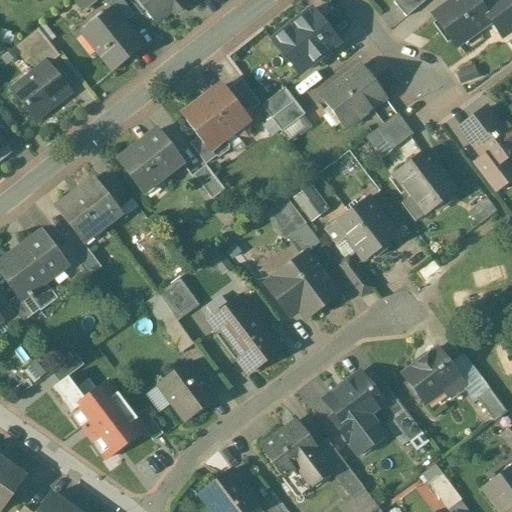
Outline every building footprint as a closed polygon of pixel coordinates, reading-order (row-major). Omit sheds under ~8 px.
[(137,0),(155,22),(183,0),(137,0)] [(396,0),(393,3),(405,18),(425,0),(396,0)] [(474,0),(453,0),(432,16),(454,47),(490,22),(490,21),(480,7),(474,0)] [(511,0),(489,0),(480,7),(490,21),(490,22),(501,38),(511,29),(511,0)] [(143,47),(112,9),(81,34),(111,72),(143,47)] [(337,43),(311,10),(271,41),(298,74),(337,43)] [(59,56),(37,29),(17,45),(37,71),(45,64),(46,66),(59,56)] [(37,71),(12,91),(34,119),(68,93),(46,66),(45,64),(37,71)] [(360,66),(319,97),(343,130),(359,118),(358,116),(382,98),(383,99),(384,98),(360,66)] [(472,68),(457,74),(461,84),(476,78),(472,68)] [(259,104),(241,80),(224,93),(242,117),(249,112),(259,104)] [(220,87),(182,116),(198,137),(209,150),(223,139),(233,132),(246,122),(242,117),(224,93),(220,87)] [(284,89),(260,106),(270,119),(293,102),(284,89)] [(293,102),(270,119),(280,132),(303,115),(293,102)] [(499,129),(484,109),(459,128),(482,158),(490,170),(496,165),(511,153),(511,139),(502,126),(499,129)] [(246,122),(233,132),(246,134),(249,112),(242,117),(246,122)] [(396,114),(375,130),(391,151),(412,135),(396,114)] [(181,163),(157,131),(155,132),(156,133),(134,150),(133,149),(117,162),(141,193),(181,163)] [(223,139),(209,150),(198,137),(189,144),(205,165),(216,157),(217,159),(228,151),(228,147),(223,139)] [(0,162),(11,154),(0,138),(0,162)] [(424,151),(393,175),(424,215),(455,192),(438,170),(437,171),(424,153),(425,152),(424,151)] [(496,165),(490,170),(482,158),(472,165),(493,192),(508,181),(496,165)] [(205,166),(192,175),(211,200),(223,190),(205,166)] [(119,214),(93,180),(55,209),(81,243),(119,214)] [(292,195),(310,220),(328,207),(310,182),(292,195)] [(368,197),(334,223),(362,261),(395,237),(377,214),(380,212),(368,197)] [(304,225),(284,198),(270,209),(289,236),(304,225)] [(39,233),(0,262),(0,272),(17,295),(18,296),(24,291),(27,296),(44,283),(59,272),(65,267),(54,253),(39,233)] [(87,276),(64,245),(54,253),(65,267),(59,272),(71,288),(87,276)] [(216,250),(201,261),(210,273),(217,268),(222,274),(230,268),(216,250)] [(337,294),(306,254),(276,277),(289,294),(287,295),(298,310),(304,318),(337,294)] [(340,273),(360,298),(373,289),(353,263),(340,273)] [(276,277),(265,285),(288,317),(298,310),(287,295),(289,294),(276,277)] [(178,278),(157,294),(171,314),(176,322),(198,306),(178,278)] [(56,299),(44,283),(27,296),(39,312),(56,299)] [(18,296),(17,295),(8,303),(21,320),(23,322),(32,315),(18,296)] [(8,303),(2,296),(0,297),(0,319),(1,320),(0,321),(7,331),(21,320),(8,303)] [(241,298),(230,306),(229,305),(207,322),(217,335),(221,332),(239,356),(235,359),(247,374),(280,349),(257,319),(258,318),(251,308),(249,309),(241,298)] [(176,322),(171,314),(158,324),(180,355),(193,345),(176,322)] [(83,370),(95,362),(88,349),(75,357),(83,370)] [(435,351),(416,365),(415,364),(401,375),(424,405),(444,390),(443,388),(456,378),(457,380),(458,379),(447,365),(435,349),(434,350),(435,351)] [(488,390),(461,354),(447,365),(458,379),(474,401),(475,399),(488,390)] [(189,363),(157,386),(183,421),(214,398),(189,363)] [(359,374),(332,394),(332,395),(324,401),(335,416),(330,420),(348,443),(357,455),(383,435),(368,416),(381,406),(383,405),(373,392),(359,374)] [(109,375),(72,398),(108,458),(146,435),(109,375)] [(403,409),(384,384),(373,392),(383,405),(381,406),(391,419),(403,409)] [(155,408),(165,401),(154,386),(145,393),(155,408)] [(488,390),(475,399),(493,422),(505,413),(488,390)] [(53,425),(60,415),(29,395),(22,406),(53,425)] [(420,433),(403,409),(391,419),(408,442),(420,433)] [(295,424),(275,439),(274,438),(260,449),(282,478),(294,470),(317,452),(318,452),(315,448),(295,422),(294,423),(295,424)] [(511,426),(501,435),(511,450),(511,426)] [(364,490),(325,439),(315,448),(318,452),(317,452),(331,470),(329,472),(350,500),(364,490)] [(317,452),(294,470),(307,488),(329,472),(331,470),(317,452)] [(0,510),(24,478),(0,460),(0,510)] [(511,511),(511,465),(481,489),(498,511),(511,511)] [(249,511),(258,506),(231,470),(199,495),(211,511),(249,511)] [(441,475),(428,485),(446,510),(460,500),(441,475)] [(38,511),(72,511),(50,496),(38,511)]
